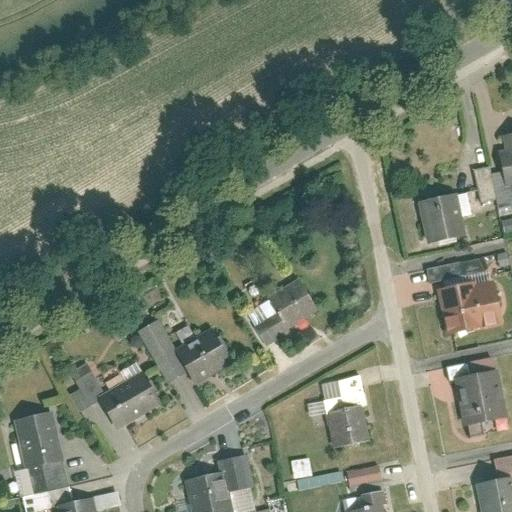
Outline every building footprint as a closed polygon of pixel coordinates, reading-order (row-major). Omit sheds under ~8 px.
[(511,134),(501,137),(511,190),(511,134)] [(457,195),(419,203),(428,246),(466,238),(457,195)] [(496,276),(441,287),(450,336),(508,322),(496,276)] [(299,278),(246,309),(266,344),(320,313),(299,278)] [(215,326),(178,347),(199,383),(236,362),(215,326)] [(503,367),(459,376),(467,425),(511,415),(503,367)] [(149,368),(102,392),(120,427),(165,401),(149,368)] [(364,403),(329,411),(336,448),(374,440),(364,403)] [(52,408),(17,417),(29,465),(65,458),(52,408)] [(511,455),(491,458),(493,472),(511,469),(511,455)] [(330,484),(329,475),(311,477),(309,458),(292,461),(296,489),(330,484)] [(345,472),(348,487),(381,480),(378,465),(345,472)] [(234,511),(225,470),(187,478),(195,511),(234,511)] [(511,511),(511,474),(481,481),(485,511),(511,511)] [(387,511),(384,489),(346,497),(349,511),(387,511)] [(99,511),(96,496),(57,504),(59,511),(99,511)]
